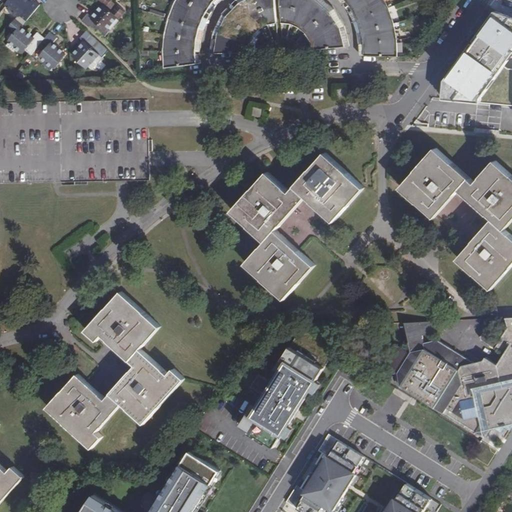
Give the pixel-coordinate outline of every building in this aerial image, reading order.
[(27,0),(11,0),(7,4),(27,21),(40,5),(34,0),(30,0),(29,1),(27,0)] [(164,59),(165,67),(198,63),(197,51),(199,39),(203,23),(210,10),(216,2),(216,0),(176,0),(174,5),(171,12),(168,22),(165,32),(164,42),(163,50),(164,59)] [(244,53),(249,53),(250,48),(251,42),(254,36),(258,31),(263,27),(269,23),(274,22),(273,0),(244,0),(242,2),(236,6),(229,14),(225,20),(221,29),(219,36),(217,46),(216,52),(244,53)] [(278,0),(279,21),(284,21),(290,22),(295,24),(300,27),(305,31),(308,35),(311,39),(313,45),(314,49),(323,49),(346,47),(346,42),(342,30),(340,25),(334,16),(330,11),(320,1),(318,0),(278,0)] [(345,0),(350,6),(356,16),(361,30),(364,42),(365,52),(364,55),(387,56),(398,57),(398,51),(398,46),(398,42),(397,36),(396,30),(395,25),(394,19),(392,13),(390,7),(387,1),(386,0),(345,0)] [(140,10),(150,12),(152,4),(142,2),(140,10)] [(125,12),(118,5),(111,12),(104,7),(94,18),(88,14),(82,21),(96,32),(103,25),(106,28),(116,16),(119,19),(125,12)] [(446,80),(444,99),(511,104),(511,16),(496,11),(446,80)] [(16,19),(10,26),(16,32),(10,39),(22,49),(24,47),(32,54),(39,46),(45,38),(37,31),(32,37),(21,28),(23,25),(16,19)] [(109,51),(87,31),(81,38),(84,41),(79,46),(82,48),(74,57),(86,68),(88,66),(91,70),(109,51)] [(57,37),(50,32),(45,38),(39,46),(47,52),(44,56),(57,65),(66,52),(53,43),(57,37)] [(263,109),(254,107),(253,115),(261,117),(263,109)] [(476,183),(437,148),(401,187),(435,217),(460,190),(493,219),(459,259),(492,289),(511,266),(511,235),(506,229),(511,221),(511,175),(496,162),(476,183)] [(365,187),(326,153),(291,191),(268,172),(233,211),(267,241),(247,263),(286,298),(316,264),(278,229),(307,196),(335,221),(365,187)] [(161,326),(123,291),(87,331),(98,341),(103,335),(137,366),(107,398),(79,374),(49,407),(94,446),(104,435),(99,430),(123,403),(145,423),(185,378),(174,368),(169,373),(141,349),(161,326)] [(440,409),(484,438),(490,430),(494,429),(500,433),(504,427),(510,430),(511,426),(511,326),(508,327),(503,336),(489,327),(486,328),(480,336),(481,340),(504,354),(498,364),(486,357),(483,360),(474,362),(437,340),(424,342),(423,334),(444,330),(442,321),(405,322),(411,348),(406,350),(400,346),(397,348),(393,352),(391,356),(389,360),(389,367),(391,374),(396,373),(398,384),(400,386),(403,385),(436,407),(439,406),(440,409)] [(261,394),(241,426),(275,447),(283,435),(288,427),(312,389),(317,381),(336,349),(302,328),(269,381),(259,375),(251,387),(261,394)] [(317,381),(312,389),(316,392),(321,384),(317,381)] [(0,424),(0,423),(0,502),(24,475),(14,466),(9,471),(0,463),(0,424)] [(293,429),(288,427),(283,435),(287,437),(293,429)] [(307,491),(296,507),(304,511),(328,511),(332,506),(335,508),(357,473),(354,471),(364,455),(339,439),(329,456),(326,454),(304,489),(307,491)] [(120,511),(95,496),(84,511),(195,511),(222,471),(191,451),(152,511),(120,511)] [(422,511),(432,497),(407,482),(396,498),(394,496),(383,511),(422,511)]
